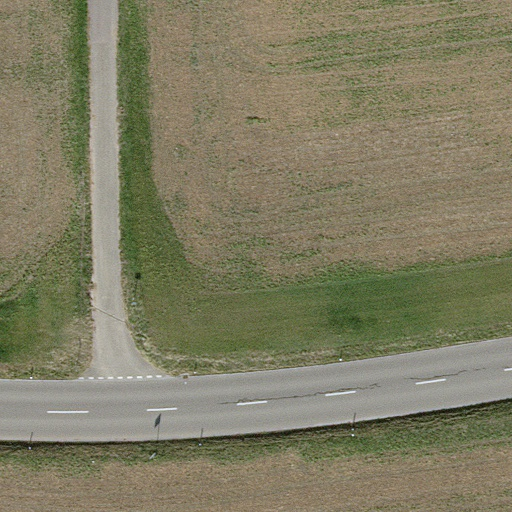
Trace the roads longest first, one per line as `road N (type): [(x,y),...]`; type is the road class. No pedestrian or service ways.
road 1 (residential): [(102,0),(120,412)]
road 2 (tertiary): [(120,412),(344,395),(511,368)]
road 3 (tertiary): [(0,409),(120,412)]
